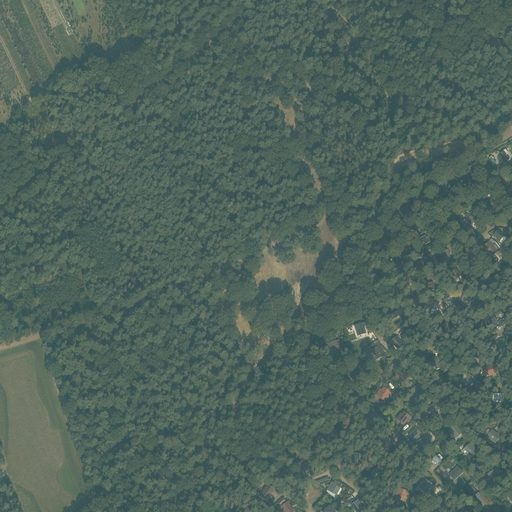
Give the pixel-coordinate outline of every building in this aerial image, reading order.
[(468,177),(465,170),(455,175),(457,178),(459,177),(461,181),(468,177)] [(447,186),(448,185),(446,180),(436,185),(441,194),(449,191),(447,186)] [(421,207),(429,204),(424,197),(426,196),(424,193),(422,194),(416,198),(417,200),(415,201),(421,207)] [(482,203),(488,212),(496,207),(490,199),(485,203),(484,201),(482,203)] [(404,218),(409,213),(404,207),(402,208),(401,206),(395,212),(397,213),(399,212),(404,218)] [(463,215),(466,220),(463,222),(466,227),(470,226),(469,224),(477,219),(472,212),(467,215),(465,213),(463,215)] [(419,230),(414,223),(408,227),(413,235),(419,230)] [(443,231),(440,232),(444,238),(447,237),(445,235),(450,232),(446,226),(442,229),(443,231)] [(499,241),(505,236),(500,231),(494,236),(499,241)] [(386,248),(389,241),(380,235),(376,242),(386,248)] [(425,236),(419,240),(420,242),(422,241),(424,245),(431,242),(428,237),(426,239),(425,236)] [(490,255),(496,250),(489,242),(484,247),(490,255)] [(468,248),(463,251),(466,258),(465,258),(468,263),(473,261),(472,258),(475,257),(471,250),(469,251),(468,248)] [(440,257),(433,259),(436,268),(443,266),(440,257)] [(421,262),(417,262),(416,269),(423,270),(425,261),(421,261),(421,262)] [(455,280),(461,276),(457,269),(451,272),(455,280)] [(382,272),(380,272),(380,271),(373,274),(374,277),(376,276),(378,280),(385,277),(383,273),(382,273),(382,272)] [(430,293),(436,290),(433,283),(426,286),(430,293)] [(399,295),(396,288),(389,291),(390,293),(392,292),(394,297),(399,295)] [(415,307),(424,300),(419,293),(410,300),(415,307)] [(460,300),(450,306),(453,311),(463,305),(460,300)] [(485,307),(480,301),(472,307),(477,313),(485,307)] [(398,308),(388,313),(391,320),(402,314),(398,308)] [(431,325),(441,319),(438,314),(428,320),(431,325)] [(486,329),(497,322),(492,316),(482,323),(486,329)] [(365,326),(364,323),(354,326),(357,336),(365,333),(363,327),(365,326)] [(450,323),(443,325),(445,334),(452,332),(450,323)] [(416,338),(422,334),(419,328),(413,332),(416,338)] [(397,338),(391,342),(398,350),(398,349),(399,351),(402,351),(404,350),(404,347),(403,346),(403,345),(397,338)] [(333,354),(342,351),(338,340),(327,344),(329,348),(330,347),(331,348),(333,354)] [(506,347),(505,347),(500,341),(491,347),(496,354),(502,350),(503,352),(508,349),(506,347)] [(385,356),(380,346),(370,350),(371,354),(373,353),(373,354),(374,354),(376,360),(385,356)] [(471,359),(478,358),(477,351),(470,352),(471,359)] [(458,355),(448,356),(448,364),(458,364),(458,355)] [(439,358),(434,359),(434,358),(433,358),(431,359),(428,360),(428,362),(428,363),(428,364),(429,368),(435,366),(436,370),(441,369),(439,358)] [(498,372),(495,365),(492,366),(492,367),(486,369),(489,376),(498,372)] [(362,377),(360,368),(350,370),(351,373),(353,372),(355,379),(362,377)] [(403,369),(395,375),(402,382),(407,378),(404,374),(405,373),(404,371),(405,371),(403,369)] [(476,386),(479,383),(469,375),(463,383),(469,388),(472,384),(476,386)] [(421,389),(418,385),(410,392),(412,394),(409,396),(412,398),(411,398),(413,401),(422,394),(419,390),(421,389)] [(390,396),(392,394),(384,388),(382,391),(380,390),(376,395),(385,401),(388,395),(390,396)] [(496,403),(496,407),(501,407),(501,403),(504,403),(504,394),(493,394),(493,403),(496,403)] [(344,416),(347,411),(337,404),(331,414),(339,420),(342,415),(344,416)] [(426,408),(432,415),(439,409),(434,404),(430,408),(428,406),(426,408)] [(477,409),(470,410),(470,416),(469,416),(470,419),(478,418),(478,415),(477,416),(477,413),(478,413),(477,409)] [(396,419),(404,425),(407,421),(408,423),(412,418),(403,412),(402,414),(401,413),(396,419)] [(363,419),(365,429),(372,427),(371,421),(373,420),(373,417),(363,419)] [(449,431),(456,438),(462,433),(457,428),(459,426),(457,424),(449,431)] [(409,436),(414,441),(421,433),(416,428),(409,436)] [(488,437),(496,443),(500,437),(492,431),(488,437)] [(334,442),(337,439),(330,432),(323,438),(328,444),(332,440),(334,442)] [(394,441),(385,438),(382,446),(388,449),(390,443),(393,444),(394,441)] [(432,445),(427,440),(419,446),(424,452),(432,445)] [(320,451),(315,442),(306,446),(310,453),(314,451),(315,453),(320,451)] [(474,445),(472,443),(464,449),(465,450),(463,451),(467,456),(468,454),(471,457),(476,452),(472,447),(474,445)] [(356,464),(358,454),(351,453),(349,463),(356,464)] [(441,461),(436,457),(432,461),(436,466),(441,461)] [(304,472),(308,467),(305,464),(306,463),(303,460),(296,468),(299,471),(301,469),(304,472)] [(411,464),(402,461),(399,469),(405,472),(408,466),(410,466),(411,464)] [(463,473),(458,467),(449,476),(454,481),(463,473)] [(498,471),(496,469),(487,475),(493,483),(500,478),(496,473),(498,471)] [(377,481),(380,472),(373,470),(370,479),(377,481)] [(318,486),(326,483),(324,478),(316,481),(318,486)] [(424,483),(422,481),(418,487),(426,494),(430,489),(430,490),(433,486),(426,480),(424,483)] [(468,488),(473,496),(477,493),(472,485),(474,483),(473,481),(469,484),(471,486),(468,488)] [(341,486),(335,482),(333,485),(331,484),(328,490),(338,496),(342,490),(339,489),(341,486)] [(267,488),(266,488),(260,496),(267,501),(273,493),(272,492),(273,490),(268,486),(267,488)] [(410,493),(399,488),(395,498),(404,501),(405,496),(408,497),(410,493)] [(475,497),(484,508),(490,504),(484,495),(486,494),(480,488),(478,490),(481,493),(475,497)] [(358,500),(351,506),(356,511),(358,511),(363,509),(358,504),(360,502),(358,500)] [(282,511),(292,511),(293,511),(290,507),(291,506),(289,502),(280,509),(282,511)]
